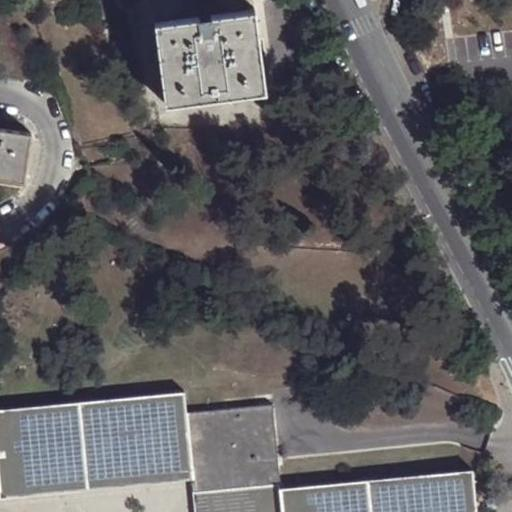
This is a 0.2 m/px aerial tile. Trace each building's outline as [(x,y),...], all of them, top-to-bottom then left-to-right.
[(155,23),(166,102),(265,89),(255,8),(155,23)] [(36,138),(0,132),(0,182),(30,187),(36,138)] [(191,479),(187,412),(185,390),(0,408),(0,490),(1,497),(191,479)] [(273,404),(187,412),(191,479),(194,511),(282,511),(281,487),(273,404)] [(477,511),(473,469),(281,487),(282,511),(477,511)]
